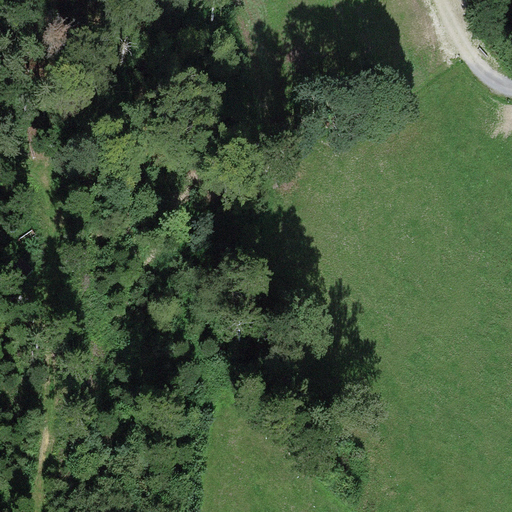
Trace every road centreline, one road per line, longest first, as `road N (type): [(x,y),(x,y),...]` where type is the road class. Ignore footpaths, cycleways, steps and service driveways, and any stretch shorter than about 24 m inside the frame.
road 1 (track): [(38,511),(53,291),(42,172)]
road 2 (track): [(42,172),(20,0)]
